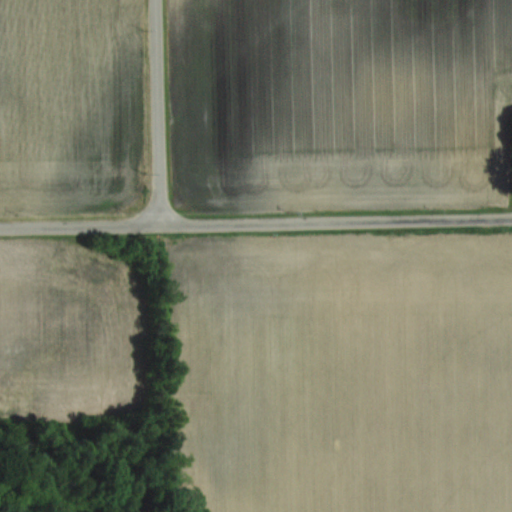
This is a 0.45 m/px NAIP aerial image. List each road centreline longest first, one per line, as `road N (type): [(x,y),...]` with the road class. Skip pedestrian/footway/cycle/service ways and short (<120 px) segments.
road 1 (residential): [(0,227),(511,217)]
road 2 (residential): [(162,225),(157,0)]
